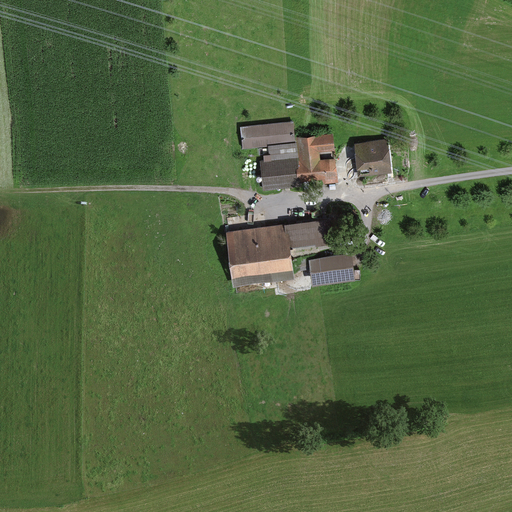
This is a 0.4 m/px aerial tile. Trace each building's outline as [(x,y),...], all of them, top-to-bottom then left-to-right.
[(290,122),(238,127),(240,144),(292,140),(290,122)] [(302,160),(259,164),(261,187),(330,181),(329,159),(317,160),(316,147),(327,146),(326,135),(300,138),(302,160)] [(385,137),(351,141),(354,175),(388,171),(385,137)] [(330,217),(226,230),(233,285),(295,277),(291,245),(333,240),(330,217)] [(352,251),(309,256),(312,283),(355,278),(352,251)]
